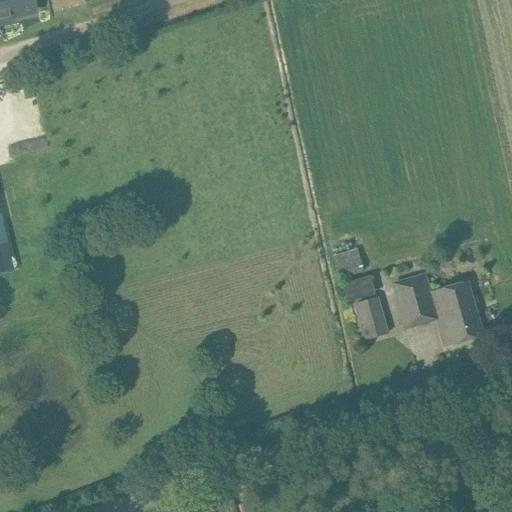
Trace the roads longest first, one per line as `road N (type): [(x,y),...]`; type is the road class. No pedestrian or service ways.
road 1 (unclassified): [(138,511),(511,386)]
road 2 (unclassified): [(0,59),(176,0)]
